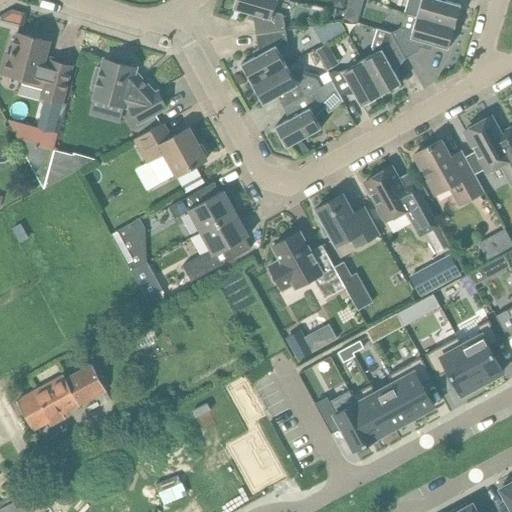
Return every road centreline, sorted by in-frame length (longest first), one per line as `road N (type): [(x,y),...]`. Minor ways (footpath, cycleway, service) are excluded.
road 1 (residential): [(478,81),(292,184),(261,176),(176,18)]
road 2 (residential): [(511,395),(300,509),(269,511)]
road 3 (residential): [(406,511),(511,455)]
